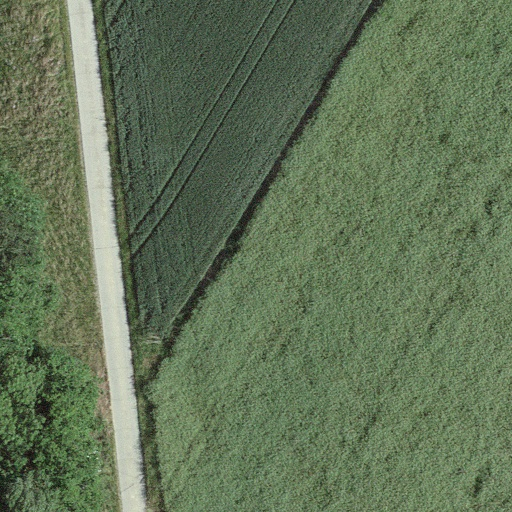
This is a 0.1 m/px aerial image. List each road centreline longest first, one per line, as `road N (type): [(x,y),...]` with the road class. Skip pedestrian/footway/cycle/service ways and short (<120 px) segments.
road 1 (track): [(79,0),(115,332)]
road 2 (track): [(134,511),(115,332)]
